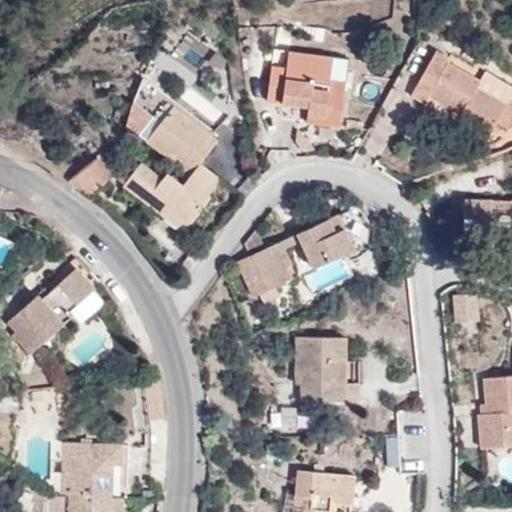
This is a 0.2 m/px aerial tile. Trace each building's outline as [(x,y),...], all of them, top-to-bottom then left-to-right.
[(330,80),(333,56),(289,51),(287,67),(272,66),(267,101),(308,107),(308,122),(340,126),(346,81),(330,80)] [(447,63),(449,59),(436,51),(411,95),(425,103),(430,97),(460,115),(457,120),(487,138),(496,121),(506,127),(511,124),(511,99),(509,97),(511,91),(511,87),(485,72),(479,81),(447,63)] [(167,172),(166,175),(194,201),(200,210),(223,180),(200,163),(217,140),(173,107),(174,105),(144,82),(137,107),(159,124),(147,141),(183,168),(176,178),(167,172)] [(134,118),(129,128),(147,141),(159,124),(137,107),(134,118)] [(69,178),(92,196),(110,171),(94,158),(69,178)] [(157,182),(191,222),(200,210),(194,201),(166,175),(163,178),(141,162),(139,165),(157,182)] [(184,231),(191,222),(157,182),(139,165),(124,185),(184,231)] [(492,207),(492,199),(465,199),(464,237),(491,238),(492,207)] [(336,232),(345,227),(339,214),(330,218),(336,232)] [(297,234),(301,241),(312,269),(355,248),(345,227),(336,232),(330,218),(297,234)] [(248,241),(254,254),(268,247),(258,226),(248,241)] [(276,244),(280,251),(301,241),(297,234),(276,244)] [(0,262),(4,265),(13,246),(0,239),(0,262)] [(292,278),(280,251),(276,244),(268,247),(254,254),(238,262),(254,296),(292,278)] [(70,311),(97,286),(79,266),(51,291),(48,286),(11,320),(19,330),(16,334),(33,352),(73,315),(70,311)] [(346,382),(347,337),(297,337),(296,383),(302,383),(302,400),(361,400),(360,382),(346,382)] [(511,375),(483,378),(485,404),(486,414),(481,415),(479,415),(481,448),(511,445),(511,375)] [(76,406),(82,383),(56,386),(63,416),(76,406)] [(162,488),(165,427),(152,445),(127,446),(128,474),(153,474),(162,488)] [(71,511),(117,511),(117,495),(115,495),(115,462),(124,462),(124,441),(65,440),(64,494),(71,494),(71,511)] [(354,505),(356,475),(298,470),(293,511),(349,511),(351,504),(354,505)]
